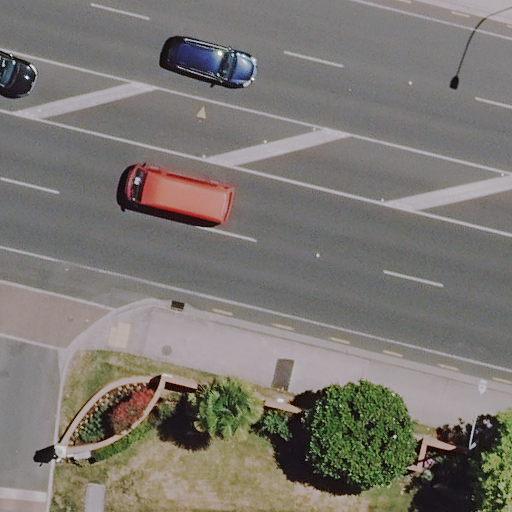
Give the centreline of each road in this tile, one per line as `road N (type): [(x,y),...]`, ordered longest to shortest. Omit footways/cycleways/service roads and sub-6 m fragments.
road 1 (secondary): [(511,199),(14,74)]
road 2 (residential): [(0,218),(14,74)]
